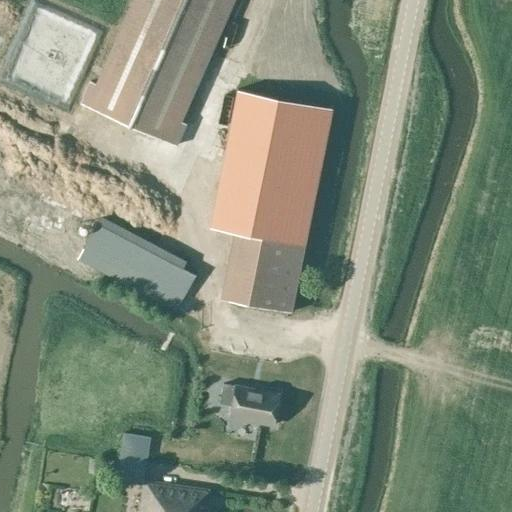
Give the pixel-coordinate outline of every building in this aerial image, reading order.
[(178,121),(231,0),(135,0),(98,85),(90,82),(80,104),(176,146),(185,124),(178,121)] [(268,94),(247,93),(246,110),(267,111),(268,94)] [(271,116),(276,139),(295,135),(290,112),(271,116)] [(271,184),(277,152),(214,139),(207,171),(271,184)] [(306,244),(322,166),(280,157),(264,235),(306,244)] [(258,211),(263,192),(225,183),(221,202),(258,211)] [(65,220),(55,241),(65,246),(75,224),(65,220)] [(175,312),(195,276),(96,223),(77,259),(175,312)] [(290,313),(304,245),(244,234),(230,301),(290,313)] [(272,426),(278,395),(235,386),(223,384),(219,403),(231,406),(228,417),(272,426)] [(142,486),(143,481),(149,437),(123,433),(116,482),(142,486)] [(205,511),(208,491),(143,481),(142,486),(138,511),(205,511)]
